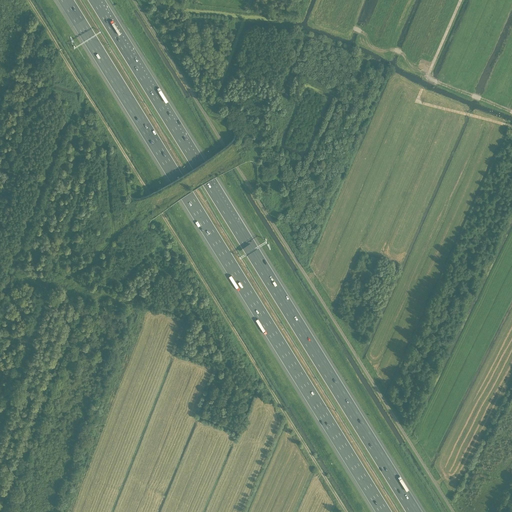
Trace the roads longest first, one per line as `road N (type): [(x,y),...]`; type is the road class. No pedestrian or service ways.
road 1 (motorway): [(413,511),(94,0)]
road 2 (motorway): [(65,0),(384,511)]
road 3 (track): [(28,0),(346,511)]
road 4 (track): [(461,0),(417,104),(511,129)]
